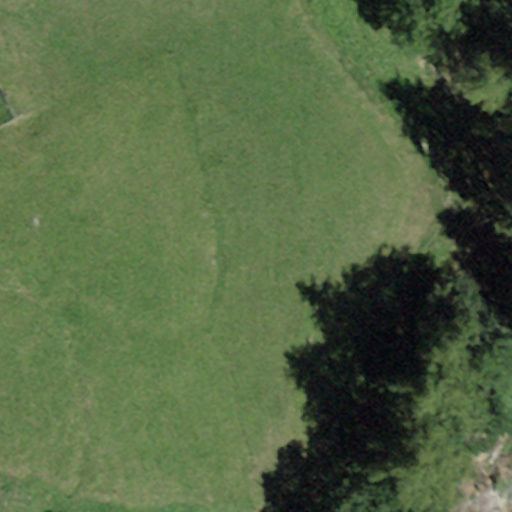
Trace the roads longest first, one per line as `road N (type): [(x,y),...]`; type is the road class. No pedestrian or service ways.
road 1 (track): [(325,0),(370,63),(511,202)]
road 2 (track): [(511,272),(463,326),(447,383),(454,483),(444,511)]
